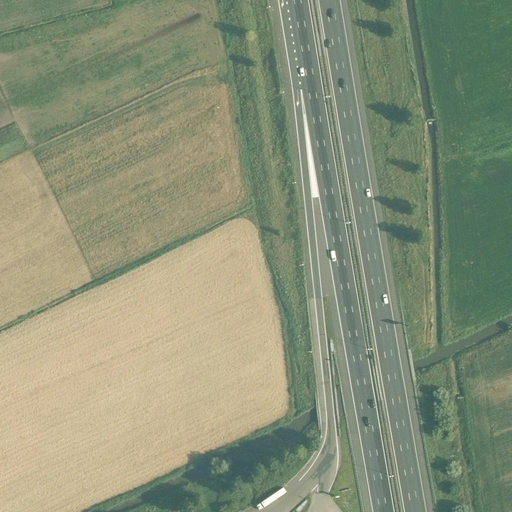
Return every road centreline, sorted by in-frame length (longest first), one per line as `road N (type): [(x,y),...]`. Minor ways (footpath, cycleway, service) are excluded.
road 1 (motorway): [(415,511),(329,0)]
road 2 (motorway): [(311,91),(383,511)]
road 3 (motorway): [(311,91),(305,174),(325,361)]
